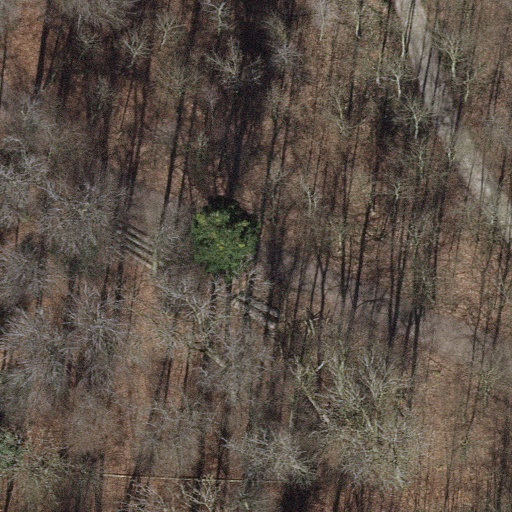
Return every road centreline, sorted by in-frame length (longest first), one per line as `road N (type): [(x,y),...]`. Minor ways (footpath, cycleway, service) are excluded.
road 1 (track): [(511,355),(256,255),(61,149),(0,81)]
road 2 (track): [(511,220),(492,198),(424,62),(405,0)]
